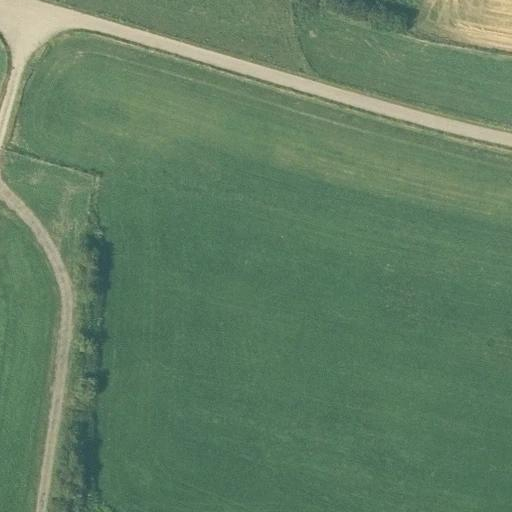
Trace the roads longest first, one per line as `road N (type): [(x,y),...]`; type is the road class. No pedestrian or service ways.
road 1 (unclassified): [(511,139),(9,0)]
road 2 (track): [(80,174),(68,384),(42,511)]
